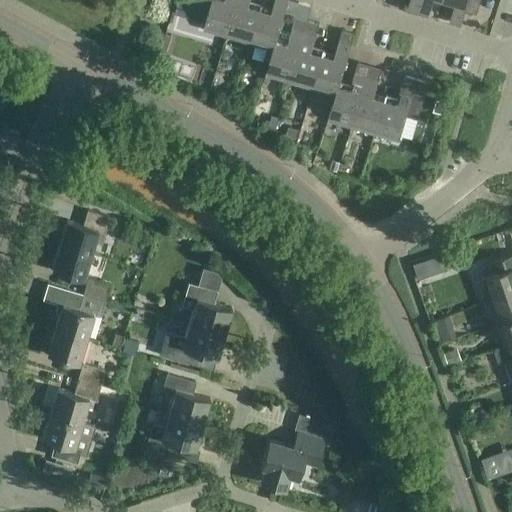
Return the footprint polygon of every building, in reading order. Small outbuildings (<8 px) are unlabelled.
[(203,29),(227,36),(237,0),(179,0),(190,3),(190,0),(202,0),(211,2),(203,29)] [(237,0),(227,36),(250,42),(260,8),(249,5),(250,0),(237,0)] [(250,42),(273,49),(276,39),(277,39),(288,0),(274,0),(271,11),(260,8),(250,42)] [(410,0),(407,9),(418,12),(421,0),(410,0)] [(432,0),(421,0),(418,12),(429,15),(432,0)] [(447,0),(455,2),(450,22),(462,25),(468,0),(447,0)] [(265,74),(290,81),(307,19),(296,16),(288,43),(277,39),(276,39),(273,49),(265,74)] [(290,81),(313,88),(323,53),(312,49),(320,23),(307,19),(290,81)] [(313,88),(335,95),(336,95),(339,85),(340,85),(350,50),(349,50),(354,33),(343,29),(335,56),(323,53),(313,88)] [(328,119),(352,126),(370,65),(358,61),(350,88),(340,85),(339,85),(336,95),(335,95),(328,119)] [(352,126),(375,133),(386,98),(374,95),(382,68),(370,65),(352,126)] [(429,82),(417,79),(405,75),(397,102),(386,98),(375,133),(399,140),(402,131),(413,135),(418,118),(429,82)] [(101,244),(105,232),(110,216),(87,209),(82,225),(66,220),(58,244),(90,254),(93,242),(101,244)] [(82,278),(90,254),(58,244),(51,269),(82,278)] [(456,252),(434,259),(439,276),(461,269),(456,252)] [(488,276),(496,298),(496,299),(511,293),(511,255),(489,263),(493,274),(488,276)] [(86,280),(82,294),(105,301),(109,287),(86,280)] [(181,306),(192,309),(188,323),(224,333),(231,308),(214,303),(217,290),(188,282),(184,295),(181,306)] [(65,290),(61,304),(53,328),(85,338),(92,314),(100,316),(105,301),(82,294),(81,295),(65,290)] [(490,300),(498,324),(511,318),(511,293),(496,299),(496,298),(490,300)] [(511,318),(498,324),(506,346),(511,344),(511,318)] [(159,355),(166,357),(196,365),(200,353),(217,358),(224,333),(188,323),(184,337),(166,332),(159,355)] [(77,362),(85,338),(53,328),(46,352),(77,362)] [(119,348),(123,335),(115,333),(111,346),(119,348)] [(511,344),(506,346),(506,348),(495,352),(498,363),(504,361),(511,382),(511,381),(511,344)] [(82,363),(77,379),(100,385),(105,370),(82,363)] [(173,388),(166,414),(202,424),(209,398),(192,393),(195,381),(166,373),(163,385),(173,388)] [(57,389),(49,413),(80,422),(87,398),(96,400),(100,385),(77,379),(73,393),(57,389)] [(281,414),(299,421),(306,402),(288,395),(281,414)] [(58,442),(54,457),(76,463),(80,448),(73,446),(80,422),(49,413),(42,437),(58,442)] [(166,414),(163,427),(151,424),(148,435),(145,448),(173,456),(177,443),(195,448),(202,424),(166,414)] [(301,461),(316,465),(323,437),(297,430),(293,446),(269,440),(261,466),(265,467),(261,481),(280,486),(284,472),(296,476),(301,461)]
